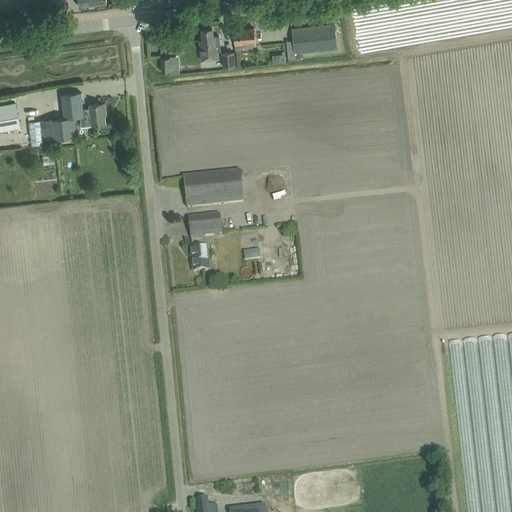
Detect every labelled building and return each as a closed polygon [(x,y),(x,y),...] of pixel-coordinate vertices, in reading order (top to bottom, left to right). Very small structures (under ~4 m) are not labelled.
[(60,0),(45,0),(47,11),(62,9),(60,0)] [(286,41),(288,60),(302,58),(301,52),(337,48),(334,24),(292,28),(293,40),(286,41)] [(202,40),(200,40),(202,60),(217,58),(217,51),(220,51),(219,35),(215,36),(213,36),(212,28),(201,29),(202,40)] [(234,30),(235,50),(243,49),(243,47),(256,46),(254,28),(234,30)] [(233,52),(222,53),(223,66),(234,65),(233,52)] [(170,70),(169,57),(161,57),(162,71),(170,70)] [(40,120),(41,130),(42,139),(53,139),(60,138),(60,143),(71,142),(70,137),(76,136),(74,117),(80,117),(81,125),(92,124),(105,123),(104,111),(105,110),(105,103),(89,104),(90,108),(83,109),(81,92),(61,94),(64,117),(40,120)] [(0,129),(21,125),(16,101),(0,103),(0,129)] [(45,156),(47,167),(59,165),(57,154),(45,156)] [(184,177),(187,208),(243,202),(240,171),(184,177)] [(286,172),(247,173),(247,182),(287,181),(286,172)] [(222,235),(220,215),(188,218),(190,238),(192,238),(193,248),(190,248),(193,272),(210,270),(207,246),(204,247),(203,237),(222,235)] [(244,252),(243,252),(244,260),(245,260),(260,258),(259,250),(244,252)] [(196,510),(196,511),(217,511),(217,506),(208,507),(207,499),(196,500),(197,510),(196,510)]
